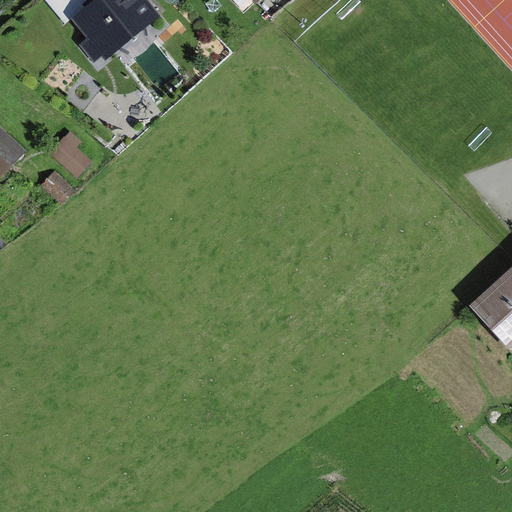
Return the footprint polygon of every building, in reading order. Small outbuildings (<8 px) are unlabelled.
[(46,0),(65,21),(83,7),(80,3),(83,0),(46,0)] [(94,39),(100,34),(111,47),(151,14),(140,0),(97,0),(97,5),(99,8),(81,23),(94,39)] [(0,159),(4,163),(8,159),(10,162),(20,150),(0,131),(0,159)] [(91,162),(75,148),(80,142),(70,134),(52,154),(77,177),(91,162)] [(43,186),(63,203),(72,192),(52,174),(43,186)] [(511,276),(478,308),(511,345),(511,276)]
